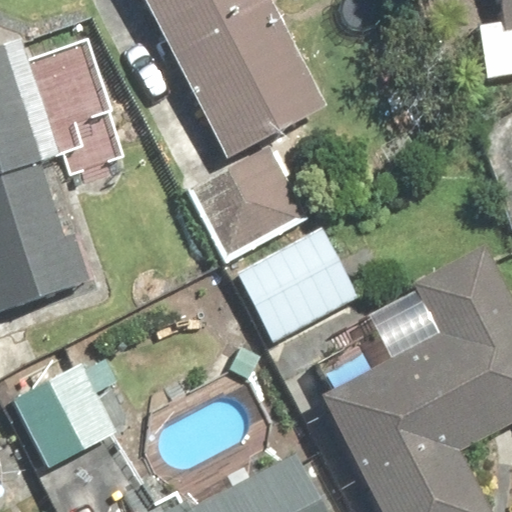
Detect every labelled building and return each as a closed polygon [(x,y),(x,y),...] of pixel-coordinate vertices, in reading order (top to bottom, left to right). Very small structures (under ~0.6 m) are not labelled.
[(139,0),(217,151),(341,88),(296,0),(139,0)] [(511,0),(475,0),(481,78),(511,75),(511,0)] [(74,146),(33,30),(0,41),(0,317),(101,282),(55,153),(74,146)] [(276,149),(195,190),(274,344),(355,303),(276,149)] [(326,385),(391,511),(503,511),(474,454),(511,435),(511,265),(498,239),(414,281),(438,328),(326,385)] [(9,392),(42,459),(111,426),(78,359),(9,392)] [(340,511),(307,444),(169,511),(340,511)]
